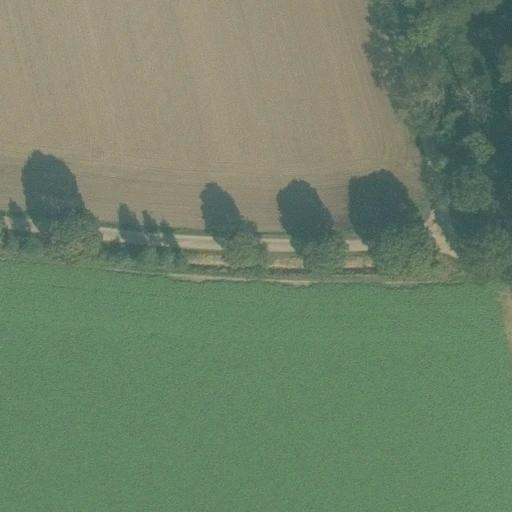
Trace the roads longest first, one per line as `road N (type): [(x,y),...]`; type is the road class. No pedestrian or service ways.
road 1 (unclassified): [(454,236),(314,250),(0,224)]
road 2 (unclassified): [(454,236),(385,0)]
